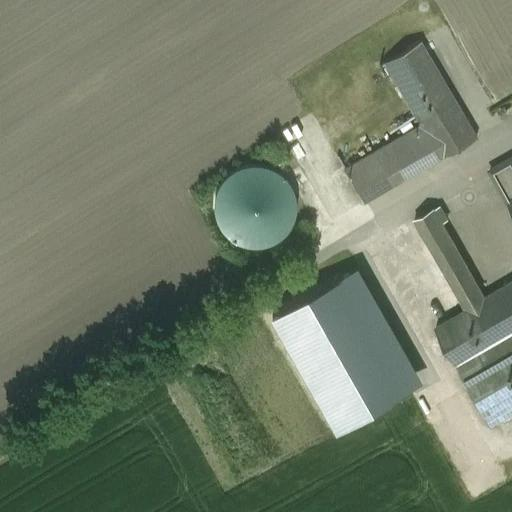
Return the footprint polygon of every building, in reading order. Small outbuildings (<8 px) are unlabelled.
[(476,135),(421,41),(384,63),(420,123),(439,157),(476,135)] [(420,123),(345,167),(337,154),(336,155),(364,202),(365,201),(365,200),(439,157),(420,123)] [(511,195),(511,157),(490,170),(507,200),(509,199),(508,197),(511,195)] [(217,222),(224,232),(234,240),(246,244),(258,245),(271,242),(281,235),(290,225),(294,214),(295,200),(292,187),(284,175),(272,167),(259,163),(245,164),(234,169),(224,176),(218,186),(214,198),(214,210),(217,222)] [(511,279),(485,295),(434,207),(414,219),(465,308),(436,325),(491,423),(511,411),(511,279)]
